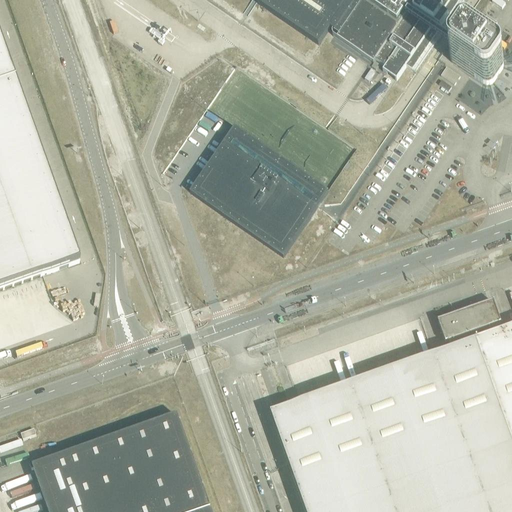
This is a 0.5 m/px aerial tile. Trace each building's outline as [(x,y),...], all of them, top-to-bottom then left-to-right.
[(441,30),(461,0),(251,0),(252,1),(255,2),(257,4),(319,46),(330,30),(333,31),(332,32),(332,33),(332,34),(332,35),(332,36),(333,37),(334,38),(337,40),(373,65),(376,61),(378,63),(386,68),(383,72),(390,77),(396,81),(397,82),(406,68),(412,72),(437,35),(441,30)] [(481,25),(478,23),(472,32),(486,41),(492,32),(497,24),(487,17),(481,25)] [(437,35),(455,47),(458,43),(441,30),(437,35)] [(491,53),(470,39),(469,38),(468,38),(466,38),(465,38),(464,38),(462,38),(461,39),(460,40),(459,41),(458,43),(455,47),(451,53),(450,54),(450,55),(450,56),(449,58),(450,59),(450,60),(450,61),(451,62),(451,63),(452,63),(453,64),(474,79),(475,78),(484,84),(485,85),(486,85),(487,85),(489,85),(491,85),(491,84),(492,84),(493,83),(493,82),(501,70),(502,69),(503,68),(503,67),(503,65),(502,64),(502,63),(501,62),(501,61),(500,60),(491,54),(491,53)] [(0,291),(43,277),(79,264),(0,41),(0,291)] [(441,77),(454,87),(460,78),(447,69),(441,77)] [(318,209),(328,193),(235,129),(190,195),(284,259),(318,209)] [(511,511),(511,331),(500,335),(497,327),(501,325),(494,303),(438,323),(446,345),(449,344),(451,353),(299,407),(291,410),(290,406),(280,409),(281,413),(271,417),(277,434),(277,435),(304,511),(511,511)] [(211,511),(178,418),(47,464),(47,462),(30,468),(32,475),(34,474),(48,511),(211,511)] [(34,429),(21,433),(24,441),(37,436),(34,429)]
